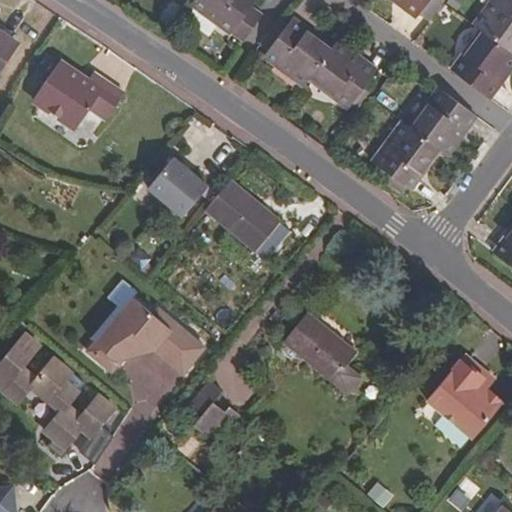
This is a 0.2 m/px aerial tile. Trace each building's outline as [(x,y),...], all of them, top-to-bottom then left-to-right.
[(231,34),(252,6),(255,0),(194,0),(191,4),(231,34)] [(394,0),(417,17),(429,0),(394,0)] [(443,0),(429,0),(419,15),(428,21),(443,0)] [(511,0),(494,0),(475,26),(482,31),(510,53),(511,50),(511,0)] [(263,14),(252,6),(231,34),(242,42),(263,14)] [(265,56),(304,85),(309,78),(331,49),(291,19),(265,56)] [(489,98),(511,65),(511,53),(510,53),(482,31),(452,71),(489,98)] [(0,65),(15,44),(0,33),(0,65)] [(331,49),(309,78),(349,106),(375,72),(335,43),(331,49)] [(87,81),(59,62),(34,100),(75,128),(89,108),(106,119),(123,93),(92,73),(87,81)] [(439,89),(410,129),(439,150),(445,155),(474,115),(439,89)] [(372,172),(403,194),(407,189),(409,190),(439,150),(410,129),(403,123),(373,164),(376,166),(372,172)] [(174,158),(148,189),(182,217),(208,187),(174,158)] [(289,233),(229,182),(205,209),(266,260),(289,233)] [(511,230),(494,255),(511,267),(511,230)] [(126,311),(135,300),(131,296),(121,308),(126,311)] [(112,371),(122,359),(132,348),(147,344),(155,350),(183,374),(204,347),(157,309),(151,314),(135,300),(126,311),(121,308),(106,327),(111,331),(99,345),(94,341),(87,351),(112,371)] [(355,354),(306,314),(285,340),(348,391),(358,378),(345,367),(355,354)] [(111,331),(106,327),(94,341),(99,345),(111,331)] [(22,367),(40,345),(26,334),(8,356),(13,360),(9,365),(4,362),(0,366),(0,387),(20,403),(33,386),(64,410),(48,430),(57,437),(51,445),(66,457),(74,447),(71,444),(74,440),(77,443),(82,437),(79,434),(83,429),(87,433),(79,451),(95,463),(126,417),(99,395),(81,416),(68,405),(78,392),(65,380),(72,372),(54,357),(36,378),(22,367)] [(122,359),(155,350),(147,344),(132,348),(122,359)] [(462,355),(426,401),(470,438),(501,402),(486,391),(490,385),(481,378),(485,373),(462,355)] [(494,381),(485,373),(481,378),(490,385),(494,381)] [(222,392),(211,382),(192,406),(198,411),(189,422),(207,438),(216,428),(225,416),(211,405),(222,392)] [(225,416),(216,428),(227,437),(241,420),(231,410),(225,416)] [(374,481),(365,495),(382,506),(391,493),(374,481)] [(0,511),(15,511),(13,488),(0,489),(0,511)] [(203,511),(209,507),(200,499),(188,511),(203,511)]
